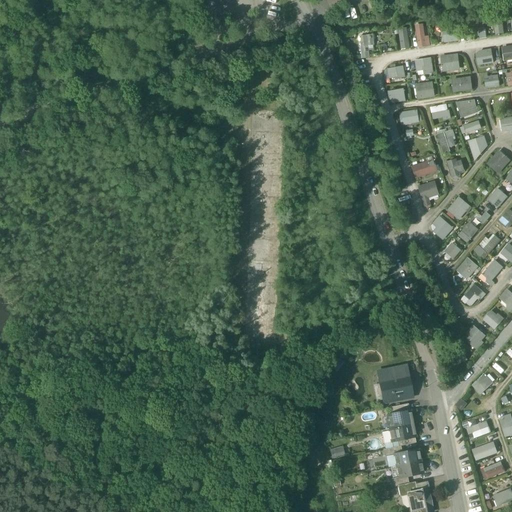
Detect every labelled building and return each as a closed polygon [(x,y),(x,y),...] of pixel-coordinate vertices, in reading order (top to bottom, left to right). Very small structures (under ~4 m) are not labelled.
[(475,24),(479,39),(488,37),(484,22),(475,24)] [(430,46),(429,35),(425,36),(423,23),(415,24),(417,47),(430,46)] [(495,34),(504,33),(503,24),(495,25),(495,34)] [(460,41),(460,27),(443,28),(443,42),(460,41)] [(408,28),(400,28),(401,49),(410,49),(408,28)] [(368,49),(373,49),(373,35),(359,35),(360,58),(368,58),(368,49)] [(504,61),(511,59),(511,45),(502,47),(504,61)] [(493,49),(477,51),(478,64),(494,63),(493,49)] [(444,72),(461,69),(458,53),(441,56),(444,72)] [(417,75),(434,73),(432,57),(416,59),(417,75)] [(388,67),(388,78),(406,77),(405,66),(388,67)] [(485,75),(485,87),(500,87),(499,75),(485,75)] [(474,89),(471,76),(452,79),(454,93),(474,89)] [(416,83),(417,99),(435,97),(434,82),(416,83)] [(222,97),(235,98),(236,87),(223,86),(222,97)] [(391,103),(406,101),(405,89),(390,90),(391,103)] [(456,104),(461,119),(479,112),(474,98),(456,104)] [(431,106),(432,119),(450,118),(449,105),(431,106)] [(399,113),(402,126),(421,122),(418,109),(399,113)] [(511,132),(511,131),(511,117),(500,119),(502,131),(511,130),(511,132)] [(479,120),(460,127),(463,135),(482,127),(479,120)] [(450,151),(449,147),(456,145),(452,128),(438,132),(443,152),(450,151)] [(487,162),(498,174),(511,161),(500,149),(487,162)] [(461,158),(447,162),(452,177),(466,173),(461,158)] [(435,160),(412,165),(415,178),(439,172),(435,160)] [(431,204),(429,198),(440,194),(435,180),(418,186),(425,207),(431,204)] [(498,188),(488,199),(497,208),(508,196),(498,188)] [(460,220),(472,206),(459,196),(448,210),(460,220)] [(499,220),(508,229),(511,224),(511,211),(509,208),(499,220)] [(483,224),(490,216),(485,211),(477,218),(483,224)] [(444,240),(454,228),(440,215),(430,227),(444,240)] [(467,243),(479,229),(470,222),(458,235),(467,243)] [(489,240),(486,237),(474,250),(484,259),(501,240),(494,234),(489,240)] [(445,251),(454,259),(462,250),(453,242),(445,251)] [(500,253),(511,262),(511,244),(509,243),(500,253)] [(466,280),(479,266),(468,256),(455,270),(466,280)] [(489,285),(505,267),(495,259),(479,277),(489,285)] [(460,299),(471,308),(485,293),(474,284),(460,299)] [(497,300),(511,312),(511,310),(511,292),(507,288),(497,300)] [(495,329),(504,320),(492,309),(483,319),(495,329)] [(23,316),(26,324),(32,322),(29,314),(23,316)] [(462,337),(477,350),(484,343),(481,340),(486,335),(474,324),(462,337)] [(388,371),(391,381),(406,378),(404,368),(388,371)] [(380,373),(385,400),(410,395),(406,378),(391,381),(388,371),(380,373)] [(486,374),(472,383),(479,394),(493,385),(486,374)] [(391,408),(392,414),(409,411),(408,404),(391,408)] [(388,415),(391,429),(412,425),(410,411),(409,411),(392,414),(388,415)] [(504,436),(511,434),(511,414),(501,416),(504,436)] [(466,422),(472,438),(491,432),(487,421),(472,425),(471,421),(466,422)] [(415,437),(412,425),(391,429),(389,429),(392,442),(397,441),(414,437),(415,437)] [(397,441),(398,447),(400,446),(416,443),(414,437),(397,441)] [(476,460),(498,453),(494,442),(472,449),(476,460)] [(402,453),(400,446),(398,447),(383,450),(384,457),(394,455),(402,453)] [(394,455),(396,467),(420,462),(418,450),(402,453),(394,455)] [(422,474),(420,462),(396,467),(399,478),(407,477),(422,474)] [(502,462),(480,468),(484,479),(505,473),(502,462)] [(391,488),(397,486),(408,484),(407,477),(399,478),(389,480),(391,488)] [(415,482),(408,484),(397,486),(400,498),(402,497),(408,496),(407,494),(417,491),(415,482)] [(419,511),(421,511),(420,511),(431,511),(427,489),(417,491),(407,494),(408,496),(411,511),(419,511)] [(496,505),(511,501),(511,489),(493,494),(496,505)]
